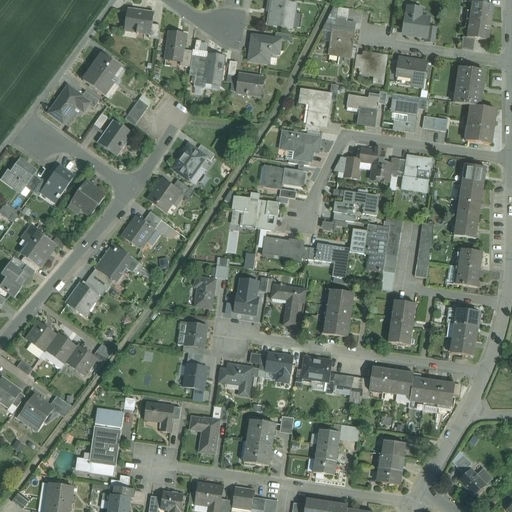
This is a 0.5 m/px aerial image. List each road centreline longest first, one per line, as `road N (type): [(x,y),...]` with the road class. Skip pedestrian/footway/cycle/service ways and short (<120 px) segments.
road 1 (residential): [(411,503),(144,462)]
road 2 (residential): [(511,159),(345,136),(297,221)]
road 3 (residential): [(485,372),(225,334)]
road 4 (residential): [(0,341),(129,186)]
road 5 (residential): [(485,372),(510,280),(511,193)]
road 6 (residential): [(20,124),(114,0)]
road 7 (residential): [(511,58),(370,40)]
road 8 (residential): [(129,186),(68,142),(20,124)]
